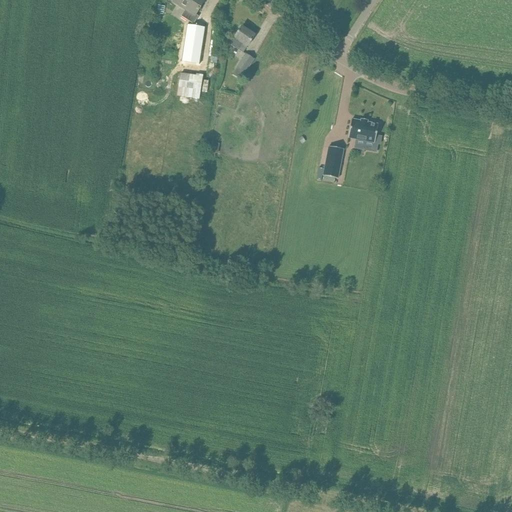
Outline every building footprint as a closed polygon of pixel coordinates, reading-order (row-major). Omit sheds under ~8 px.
[(172,0),(172,1),(186,9),(181,16),(193,24),(198,17),(195,15),(204,0),(172,0)] [(187,25),(181,62),(199,65),(205,28),(187,25)] [(241,27),(236,35),(230,45),(243,53),(247,46),(255,36),(241,27)] [(246,55),(233,75),(240,80),(253,59),(246,55)] [(196,75),(180,73),(177,96),(199,99),(203,75),(196,74),(196,75)] [(352,119),(348,138),(380,144),(381,136),(376,135),(376,133),(378,133),(379,126),(378,126),(378,124),(367,122),(361,121),(352,119)] [(206,155),(216,156),(219,143),(208,141),(206,155)] [(328,147),(323,176),(338,179),(344,150),(328,147)]
